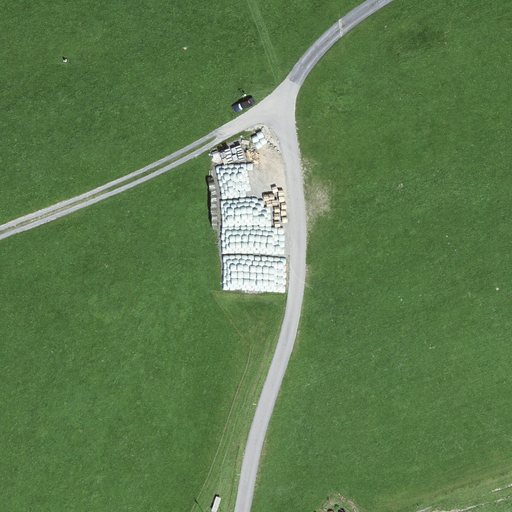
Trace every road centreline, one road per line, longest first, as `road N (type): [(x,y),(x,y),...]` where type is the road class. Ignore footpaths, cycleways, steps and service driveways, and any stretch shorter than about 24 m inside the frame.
road 1 (track): [(275,106),(298,172),(303,290),(263,413),(246,511)]
road 2 (track): [(275,106),(144,177),(0,235)]
road 3 (track): [(393,0),(338,38),(275,106)]
